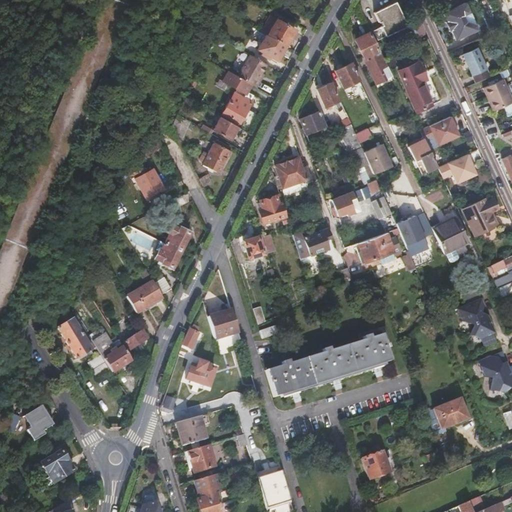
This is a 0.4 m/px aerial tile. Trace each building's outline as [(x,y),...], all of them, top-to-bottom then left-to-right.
[(443,0),(448,11),(459,6),(456,0),(443,0)] [(406,26),(395,2),(374,13),(378,22),(381,21),(383,26),(374,31),(378,39),(406,26)] [(448,11),(442,13),(456,42),(480,31),(467,2),(459,6),(448,11)] [(287,20),(283,19),(282,22),(270,16),(262,32),(266,34),(288,46),(296,29),(285,24),(287,20)] [(288,46),(266,34),(259,49),(281,60),(288,46)] [(355,41),(363,58),(373,53),(378,51),(370,34),(355,41)] [(478,48),(466,52),(475,73),(487,68),(480,53),(478,48)] [(484,51),(480,53),(487,68),(491,66),(484,51)] [(475,73),(466,52),(465,53),(471,66),(469,67),(472,74),(475,73)] [(378,67),(379,66),(373,53),(363,58),(376,84),(383,81),(385,79),(383,75),(382,76),(378,67)] [(471,66),(465,53),(461,55),(467,68),(469,67),(471,66)] [(268,64),(250,54),(239,77),(253,84),(259,87),(263,80),(260,79),(263,74),(268,64)] [(360,80),(352,63),(335,71),(343,88),(360,80)] [(418,63),(408,68),(416,85),(422,82),(426,80),(418,63)] [(416,85),(408,68),(399,72),(418,112),(433,104),(422,82),(416,85)] [(487,68),(475,73),(478,79),(490,74),(487,68)] [(231,101),(249,110),(254,101),(245,96),(246,93),(247,94),(253,84),(239,77),(229,71),(224,81),(239,90),(237,93),(236,92),(231,101)] [(483,86),(489,100),(492,98),(496,108),(511,100),(511,98),(503,78),(483,86)] [(200,85),(196,83),(187,99),(192,102),(200,85)] [(330,83),(316,89),(324,108),(326,107),(327,110),(330,108),(329,105),(338,101),(330,83)] [(187,99),(179,116),(183,118),(192,102),(187,99)] [(249,110),(231,101),(223,118),(241,127),(249,110)] [(324,124),(317,108),(299,116),(307,139),(313,137),(311,129),(324,124)] [(346,113),(348,119),(351,125),(358,122),(352,110),(346,113)] [(183,118),(179,116),(174,126),(182,142),(192,123),(183,118)] [(241,127),(223,118),(221,116),(214,128),(212,133),(215,134),(217,131),(234,140),(241,127)] [(458,137),(449,117),(420,131),(422,136),(425,142),(434,138),(437,146),(458,137)] [(359,142),(351,125),(348,119),(342,122),(344,128),(338,131),(348,154),(345,155),(351,171),(363,166),(368,164),(368,163),(359,142)] [(204,129),(212,133),(214,128),(206,124),(204,129)] [(361,141),(372,136),(368,126),(356,132),(361,141)] [(372,136),(359,142),(368,163),(381,157),(372,136)] [(425,142),(422,136),(406,144),(413,156),(415,155),(422,169),(435,163),(425,142)] [(147,156),(164,147),(160,139),(143,148),(147,156)] [(206,164),(210,166),(216,169),(223,172),(233,150),(217,142),(210,156),(204,153),(202,156),(206,164)] [(334,149),(332,144),(320,149),(322,154),(334,149)] [(511,180),(511,156),(511,154),(502,158),(511,180)] [(419,170),(422,169),(415,155),(413,156),(419,170)] [(467,155),(438,168),(443,179),(452,174),(456,184),(476,175),(467,155)] [(287,162),(294,183),(305,180),(306,183),(310,181),(304,162),(300,163),(299,158),(287,162)] [(294,183),(287,162),(276,165),(283,187),(294,183)] [(377,182),(368,164),(363,166),(371,184),(377,182)] [(142,189),(158,180),(153,169),(146,173),(144,168),(136,172),(138,177),(136,178),(142,189)] [(352,192),(345,175),(341,176),(346,188),(338,191),(340,197),(352,192)] [(158,180),(142,189),(147,198),(149,197),(152,202),(160,198),(158,193),(164,190),(158,180)] [(371,184),(370,185),(373,194),(381,191),(380,190),(377,182),(371,184)] [(349,196),(333,202),(336,209),(333,210),(336,217),(345,214),(346,218),(356,214),(352,203),(358,201),(355,194),(349,196)] [(287,218),(281,196),(262,202),(264,210),(260,211),(264,224),(287,218)] [(184,197),(172,205),(174,209),(187,202),(184,197)] [(384,222),(391,219),(382,199),(376,201),(384,222)] [(473,208),(465,212),(477,236),(494,227),(487,213),(496,209),(492,200),(483,204),(481,200),(471,204),(473,208)] [(424,211),(397,223),(409,253),(411,256),(429,248),(425,237),(434,234),(432,229),(424,211)] [(306,219),(308,226),(317,223),(314,217),(306,219)] [(434,234),(443,253),(448,262),(451,263),(457,260),(458,257),(454,248),(467,242),(455,218),(432,229),(434,234)] [(308,226),(306,219),(299,222),(301,229),(308,226)] [(165,244),(182,252),(191,234),(181,229),(180,230),(172,226),(168,234),(170,235),(165,244)] [(292,235),(299,258),(328,248),(325,239),(330,238),(327,229),(319,232),(303,237),(302,232),(292,235)] [(385,233),(354,245),(361,264),(378,257),(381,265),(395,259),(394,256),(401,253),(395,237),(388,240),(385,233)] [(270,234),(262,237),(267,253),(275,251),(270,234)] [(259,237),(243,241),(249,258),(264,253),(259,237)] [(182,252),(165,244),(161,252),(159,251),(155,259),(163,263),(162,264),(172,270),(182,252)] [(411,256),(409,253),(401,257),(408,270),(415,267),(411,256)] [(511,268),(511,254),(486,267),(490,275),(504,268),(506,272),(511,268)] [(343,285),(350,282),(345,267),(338,269),(343,285)] [(511,272),(511,268),(506,272),(491,279),(493,281),(506,275),(511,272)] [(152,281),(146,271),(139,275),(145,285),(152,281)] [(153,282),(160,295),(172,288),(163,276),(153,282)] [(162,297),(160,295),(153,282),(152,281),(145,285),(127,296),(137,313),(162,297)] [(480,339),(494,333),(487,317),(484,311),(483,305),(480,299),(468,304),(469,306),(467,307),(463,306),(456,309),(461,321),(471,327),(469,335),(480,339)] [(206,312),(213,334),(236,327),(229,304),(206,312)] [(258,327),(265,323),(261,308),(253,311),(258,327)] [(68,343),(82,334),(72,320),(59,329),(68,343)] [(275,329),(261,333),(263,340),(278,336),(275,329)] [(137,330),(124,337),(126,340),(138,333),(137,330)] [(126,340),(124,337),(121,339),(129,351),(146,339),(142,331),(138,333),(126,340)] [(183,343),(182,346),(191,350),(198,335),(189,331),(183,343)] [(82,334),(68,343),(77,358),(91,349),(82,334)] [(132,363),(120,344),(118,341),(113,344),(106,334),(93,343),(101,355),(105,362),(114,375),(132,363)] [(298,392),(333,381),(339,379),(373,368),(379,366),(390,362),(382,335),(371,338),(370,335),(364,337),(365,341),(331,352),(329,349),(323,351),(324,354),(290,366),(289,363),(282,365),(284,368),(266,374),(275,400),(292,394),(298,392)] [(505,393),(511,386),(511,375),(502,351),(490,356),(490,357),(478,362),(484,377),(492,378),(490,390),(505,393)] [(97,357),(86,364),(91,372),(101,365),(97,357)] [(190,369),(186,381),(209,388),(216,370),(206,367),(206,365),(198,362),(195,370),(190,369)] [(381,373),(379,366),(373,368),(375,374),(381,373)] [(343,391),(339,379),(333,381),(337,393),(343,391)] [(302,404),(298,392),(292,394),(296,406),(302,404)] [(172,411),(177,397),(167,393),(163,408),(172,411)] [(432,409),(440,429),(443,427),(466,419),(459,399),(432,409)] [(25,417),(36,433),(50,424),(40,407),(25,417)] [(13,433),(20,418),(12,414),(6,429),(13,433)] [(199,417),(177,423),(184,446),(206,440),(199,417)] [(432,431),(436,440),(446,437),(443,427),(440,429),(432,431)] [(209,446),(187,452),(194,474),(215,468),(209,446)] [(48,458),(40,463),(53,484),(74,471),(60,450),(56,453),(54,450),(46,455),(48,458)] [(367,480),(388,473),(381,451),(360,459),(367,480)] [(187,452),(182,453),(189,476),(194,474),(187,452)] [(282,470),(256,477),(265,508),(291,500),(282,470)] [(137,481),(126,511),(159,511),(160,509),(148,505),(154,486),(137,481)] [(199,510),(220,505),(216,494),(196,500),(199,510)] [(478,511),(479,511),(489,508),(485,497),(474,502),(478,511)] [(511,497),(499,503),(502,511),(503,511),(505,511),(504,507),(511,503),(511,497)] [(71,511),(69,501),(54,510),(54,511),(71,511)] [(472,511),(468,503),(460,506),(462,511),(472,511)] [(489,508),(479,511),(502,511),(499,503),(489,508)]
